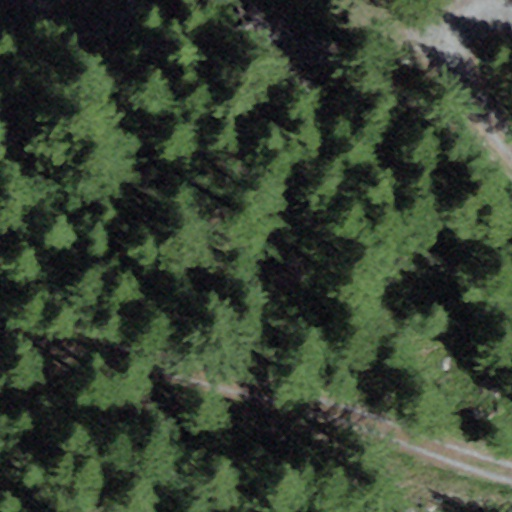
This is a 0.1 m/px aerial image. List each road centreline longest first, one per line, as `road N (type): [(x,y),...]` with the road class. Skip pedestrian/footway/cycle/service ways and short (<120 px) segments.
road 1 (track): [(0,307),(511,472)]
road 2 (track): [(511,119),(475,66),(471,33),(493,11),(511,14)]
